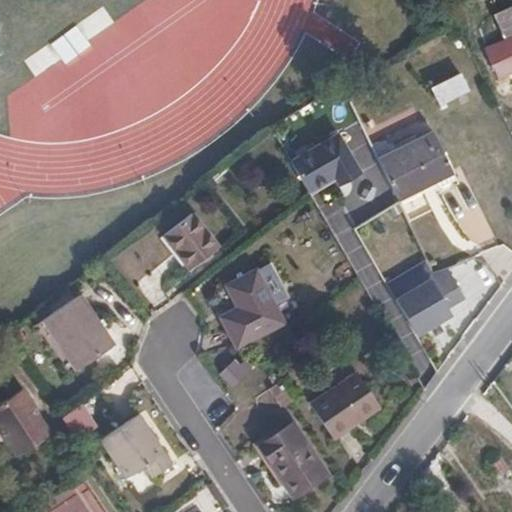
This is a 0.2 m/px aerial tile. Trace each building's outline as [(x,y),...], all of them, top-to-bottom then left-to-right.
[(54,62),(79,47),(70,30),(44,45),(54,62)] [(511,61),(511,42),(506,30),(478,43),(490,71),(511,61)] [(458,74),(428,87),(436,104),(466,92),(458,74)] [(336,131),(282,158),(302,198),(356,172),(336,131)] [(438,134),(382,160),(400,198),(458,173),(438,134)] [(213,250),(187,216),(160,238),(186,272),(213,250)] [(283,315),(252,266),(224,283),(237,304),(221,313),(241,342),(283,315)] [(465,305),(446,266),(388,293),(407,332),(465,305)] [(101,351),(71,303),(37,325),(67,373),(101,351)] [(373,406),(350,369),(303,397),(326,432),(373,406)] [(16,395),(0,406),(31,449),(45,441),(16,395)] [(31,449),(0,406),(0,441),(1,444),(0,444),(0,452),(8,463),(31,449)] [(162,465),(130,416),(94,441),(120,480),(136,469),(143,479),(162,465)] [(323,476),(289,428),(256,453),(290,500),(323,476)] [(76,511),(70,502),(54,511),(76,511)]
